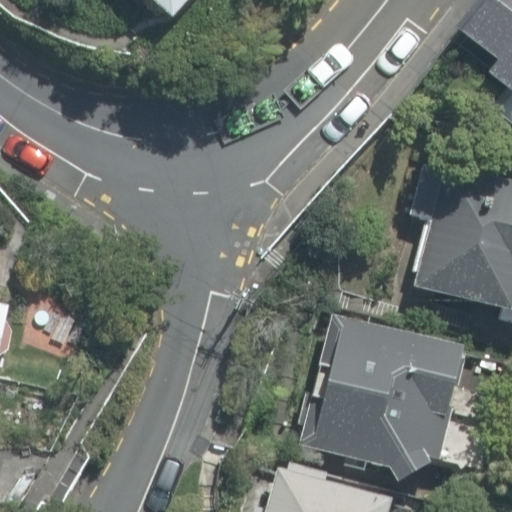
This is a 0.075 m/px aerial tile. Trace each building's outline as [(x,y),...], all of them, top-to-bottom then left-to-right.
[(159,0),(130,0),(146,14),(159,0)] [(511,0),(489,0),(465,36),(511,84),(511,0)] [(511,173),(431,154),(415,281),(511,302),(511,173)] [(476,344),(340,313),(295,444),(416,481),(443,465),(476,344)] [(330,474),(281,458),(263,511),(390,511),(392,504),(324,484),(330,474)]
